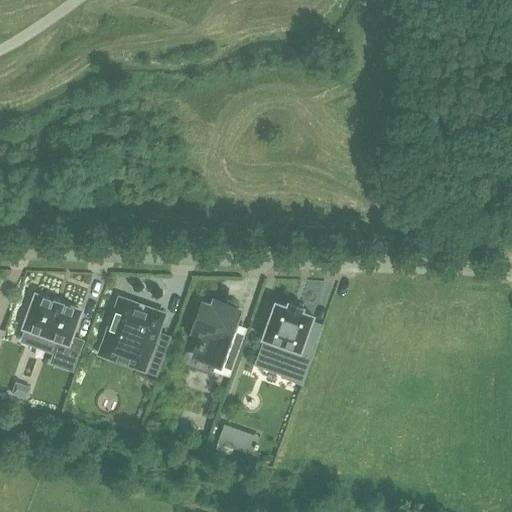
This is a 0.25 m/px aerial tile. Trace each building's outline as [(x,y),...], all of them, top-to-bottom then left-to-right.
[(35,294),(23,328),(59,341),(52,362),(72,369),(82,341),(71,337),(81,311),(35,294)] [(119,298),(103,343),(147,359),(143,370),(156,375),(170,337),(158,333),(164,314),(119,298)] [(208,317),(202,336),(195,356),(218,364),(216,370),(228,374),(245,329),(243,329),(233,326),(239,310),(214,301),(212,307),(203,303),(199,313),(208,317)] [(275,303),(274,305),(273,308),(269,307),(266,306),(259,326),(262,327),(266,328),(263,337),(262,337),(262,339),(263,340),(259,351),(286,361),(281,375),(281,377),(302,385),(316,344),(305,339),(311,321),(312,318),(313,318),(313,317),(311,316),(301,313),(303,309),(288,304),(287,307),(277,304),(277,303),(275,303)] [(31,387),(15,382),(11,394),(27,400),(31,387)] [(224,424),(217,443),(238,450),(245,432),(224,424)]
